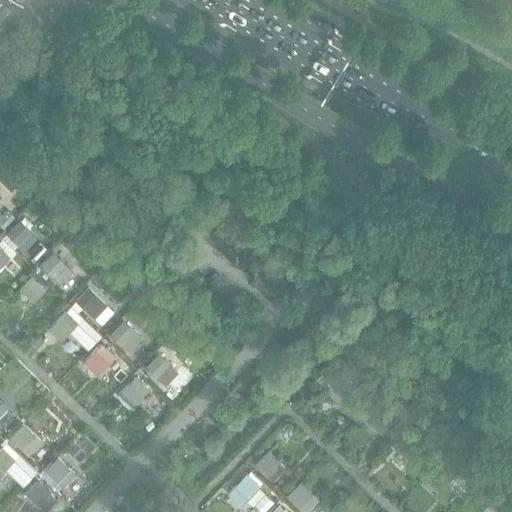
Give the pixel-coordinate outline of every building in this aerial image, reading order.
[(19,219),(6,233),(18,244),(18,243),(25,250),(37,238),(30,231),(31,230),(19,219)] [(0,247),(0,266),(9,257),(0,247)] [(54,250),(41,263),(60,283),(73,270),(54,250)] [(30,277),(21,288),(33,300),(43,289),(30,277)] [(88,287),(76,300),(94,316),(106,304),(88,287)] [(66,311),(49,328),(61,340),(68,332),(87,350),(95,341),(77,323),(77,322),(66,311)] [(122,321),(110,334),(128,351),(140,337),(122,321)] [(100,344),(84,362),(97,373),(113,356),(100,344)] [(157,353),(145,366),(164,385),(177,372),(157,353)] [(349,366),(332,384),(345,396),(362,379),(349,366)] [(135,377),(118,395),(131,406),(148,389),(135,377)] [(382,397),(364,415),(378,428),(395,410),(382,397)] [(22,424),(10,436),(28,453),(40,441),(22,424)] [(415,428),(397,447),(411,460),(430,441),(415,428)] [(2,446),(0,448),(0,474),(5,469),(22,486),(31,477),(13,460),(15,459),(2,446)] [(267,453),(257,463),(274,480),(284,469),(267,453)] [(445,457),(427,475),(441,489),(447,483),(461,496),(472,485),(458,472),(459,470),(445,457)] [(53,463),(46,470),(62,486),(63,487),(75,474),(58,458),(53,463)] [(246,474),(230,491),(243,503),(247,499),(254,505),(255,504),(264,511),(274,501),(259,486),(246,474)] [(36,480),(26,491),(46,510),(56,500),(36,480)] [(301,481),(288,495),(305,511),(307,511),(320,499),(301,481)] [(478,487),(459,507),(464,511),(479,511),(480,511),(481,511),(501,511),(502,511),(496,505),(479,488),(478,487)] [(289,511),(280,503),(272,511),(289,511)]
